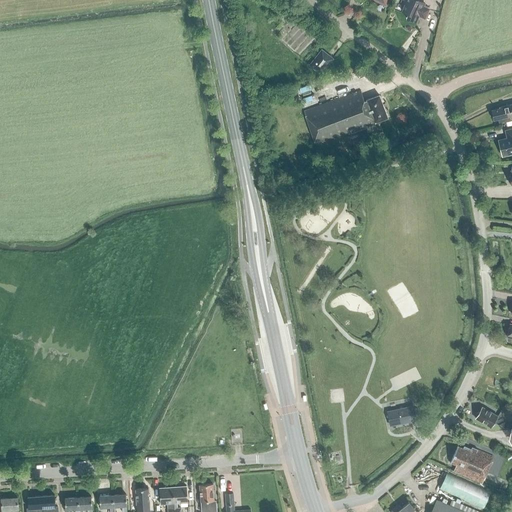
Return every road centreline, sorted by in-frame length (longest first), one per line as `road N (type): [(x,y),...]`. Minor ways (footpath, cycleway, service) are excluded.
road 1 (tertiary): [(0,477),(298,452)]
road 2 (residential): [(482,345),(479,222),(466,164),(430,98)]
road 3 (residential): [(320,511),(364,500),(411,462),(468,383),(482,345)]
road 4 (primary): [(244,176),(208,0)]
road 5 (residential): [(430,98),(306,0)]
road 6 (primary): [(298,452),(267,313)]
road 7 (primary): [(244,176),(251,261),(267,313)]
road 8 (primary): [(267,313),(260,232),(244,176)]
